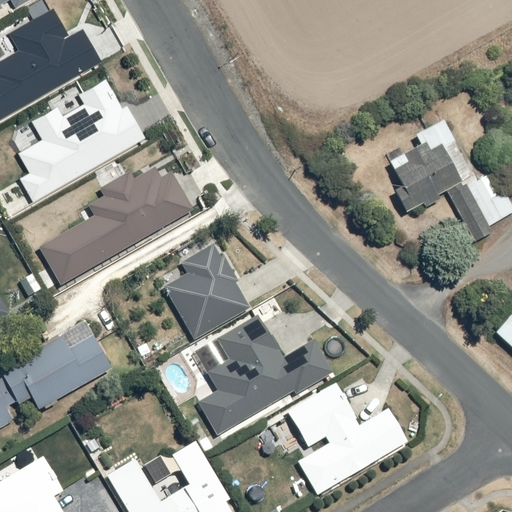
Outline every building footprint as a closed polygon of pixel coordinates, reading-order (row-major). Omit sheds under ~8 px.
[(0,117),(99,61),(81,28),(63,38),(62,37),(66,34),(51,8),(7,33),(18,51),(0,60),(0,117)] [(39,139),(16,153),(27,172),(17,178),(31,202),(144,137),(125,105),(120,108),(104,79),(78,94),(82,103),(61,115),(55,106),(29,121),(39,139)] [(420,136),(424,147),(393,164),(407,189),(397,194),(408,214),(466,182),(449,151),(460,145),(447,121),(420,136)] [(93,217),(37,248),(59,285),(191,210),(170,173),(159,179),(153,168),(132,181),(127,173),(97,190),(102,197),(87,206),(93,217)] [(511,196),(498,171),(440,202),(466,251),(495,236),(491,230),(511,219),(511,196)] [(176,279),(159,289),(193,347),(256,310),(241,285),(241,279),(230,257),(225,256),(214,237),(167,264),(176,279)] [(221,341),(231,358),(209,373),(221,393),(196,408),(218,445),(340,372),(315,330),(304,337),(308,343),(286,357),(262,316),(221,341)] [(511,318),(499,332),(511,344),(511,318)] [(0,427),(11,421),(4,408),(27,395),(36,410),(109,370),(91,336),(66,350),(59,338),(0,370),(0,427)] [(340,385),(292,414),(313,450),(328,441),(331,445),(301,463),(322,499),(413,444),(391,408),(364,425),(340,385)] [(132,460),(103,478),(123,511),(227,511),(222,503),(228,499),(193,443),(169,458),(186,486),(158,503),(132,460)] [(0,511),(68,511),(60,497),(69,492),(48,456),(0,484),(0,511)]
